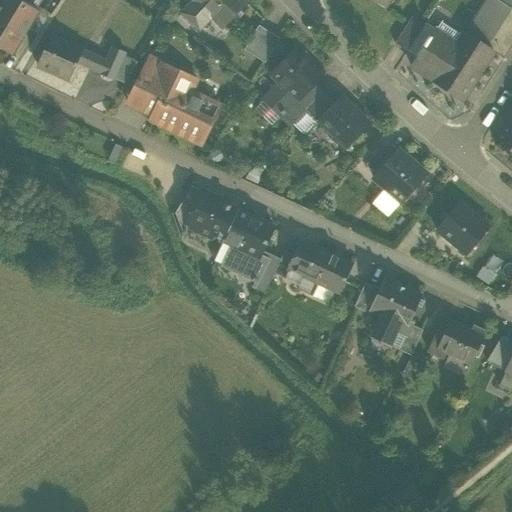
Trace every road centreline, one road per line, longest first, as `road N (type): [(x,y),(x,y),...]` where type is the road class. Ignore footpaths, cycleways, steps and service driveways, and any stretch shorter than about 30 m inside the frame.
road 1 (residential): [(511,315),(0,76)]
road 2 (residential): [(456,151),(299,2)]
